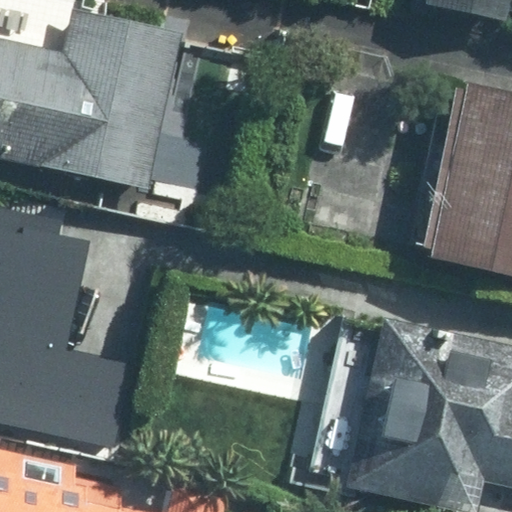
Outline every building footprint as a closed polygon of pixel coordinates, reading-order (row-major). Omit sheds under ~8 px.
[(428,0),(499,14),(502,0),(428,0)] [(0,31),(0,152),(143,181),(175,24),(58,1),(50,42),(0,31)] [(511,85),(446,70),(406,246),(511,269),(511,85)] [(390,166),(320,154),(309,220),(379,232),(390,166)] [(0,224),(0,393),(92,414),(128,253),(0,224)] [(511,339),(369,308),(332,479),(468,508),(475,475),(511,483),(511,339)] [(69,459),(0,443),(0,511),(217,511),(222,490),(163,478),(157,505),(111,495),(114,481),(66,470),(69,459)]
